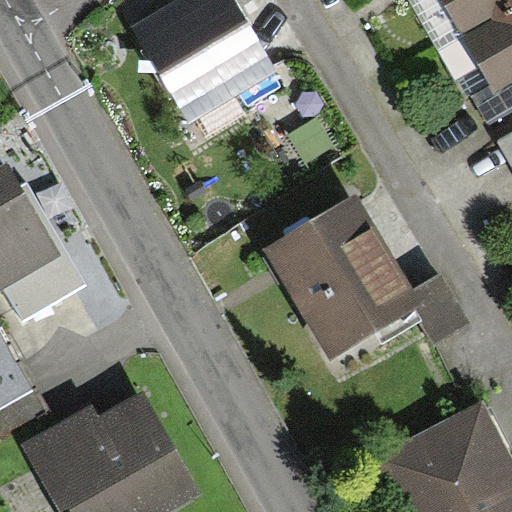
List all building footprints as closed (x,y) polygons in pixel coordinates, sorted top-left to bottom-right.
[(184,0),(177,5),(137,30),(195,123),(276,73),(230,0),(184,0)] [(511,0),(440,0),(463,40),(491,24),(495,30),(465,46),(491,92),(476,100),(491,126),(511,114),(511,0)] [(511,142),(502,148),(511,165),(511,142)] [(10,174),(0,179),(0,314),(58,283),(67,278),(10,174)] [(355,210),(267,261),(274,272),(332,370),(418,320),(436,351),(469,331),(439,281),(407,300),(355,210)] [(77,422),(22,453),(55,511),(182,511),(198,504),(140,402),(100,425),(93,413),(77,422)] [(511,511),(511,468),(481,410),(377,464),(401,511),(511,511)]
